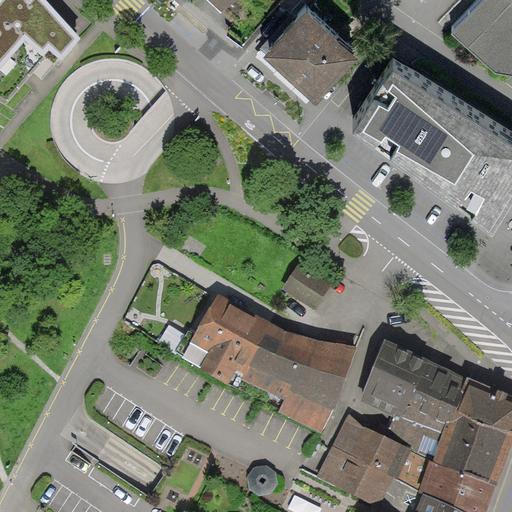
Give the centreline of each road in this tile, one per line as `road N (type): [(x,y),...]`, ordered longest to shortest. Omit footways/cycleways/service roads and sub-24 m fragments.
road 1 (tertiary): [(123,0),(233,101),(511,326)]
road 2 (residential): [(370,0),(511,103)]
